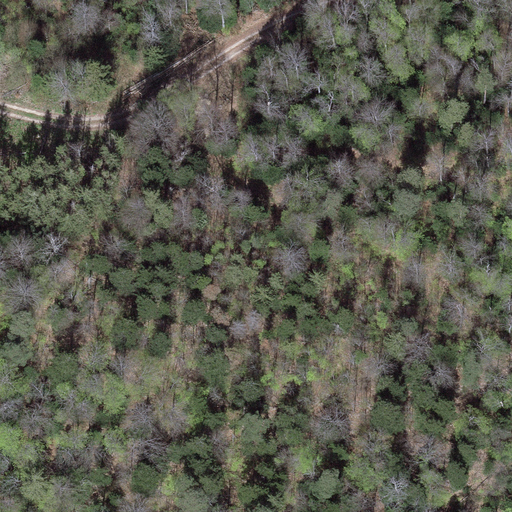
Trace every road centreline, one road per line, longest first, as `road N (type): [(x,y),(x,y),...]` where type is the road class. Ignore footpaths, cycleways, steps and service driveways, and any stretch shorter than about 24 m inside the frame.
road 1 (track): [(124,121),(173,150),(343,158),(511,182)]
road 2 (track): [(0,106),(74,123),(124,121),(272,22),(332,0)]
road 3 (track): [(232,158),(266,195),(377,246),(511,338)]
